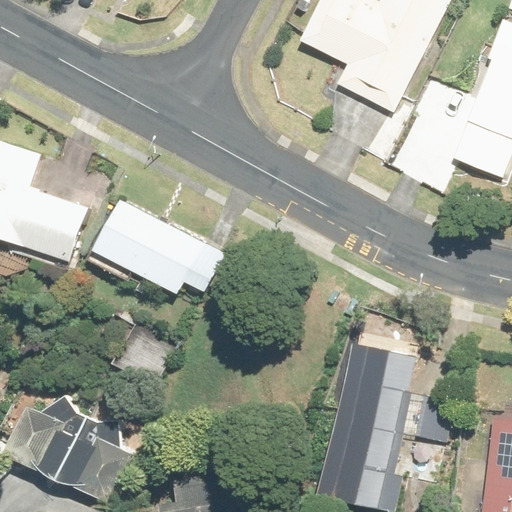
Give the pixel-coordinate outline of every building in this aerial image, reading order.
[(323,0),(302,41),(349,66),(338,86),(394,116),(455,0),(323,0)] [(511,169),(511,20),(507,18),(488,61),(497,65),(455,157),(507,181),(511,169)] [(44,154),(0,138),(0,239),(71,265),(91,210),(31,189),(44,154)] [(214,295),(234,256),(124,201),(98,252),(183,295),(189,283),(214,295)] [(431,395),(349,377),(322,499),(380,511),(396,511),(413,438),(422,440),(431,395)] [(145,456),(31,404),(7,455),(121,508),(145,456)] [(511,511),(511,419),(497,418),(483,511),(511,511)]
